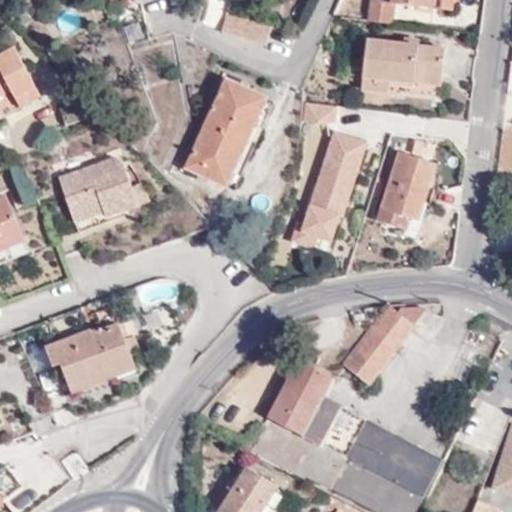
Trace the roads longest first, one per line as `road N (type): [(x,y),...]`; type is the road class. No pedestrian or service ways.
road 1 (residential): [(466,290),(414,285),(338,293),(283,310),(196,386),(163,431),(133,511)]
road 2 (residential): [(494,0),(466,290)]
road 3 (residential): [(200,31),(291,67),(321,0)]
road 4 (unknown): [(291,67),(232,210)]
